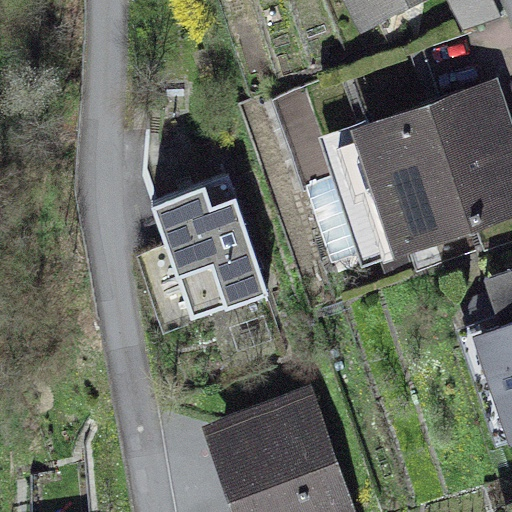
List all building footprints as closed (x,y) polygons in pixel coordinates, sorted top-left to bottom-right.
[(347,0),(361,27),(413,0),(347,0)] [(511,202),(480,87),(352,123),(385,243),(511,208),(511,202)] [(222,185),(148,207),(182,320),(256,298),(222,185)] [(511,285),(482,294),(494,331),(471,339),(503,443),(511,440),(511,285)] [(344,511),(300,396),(211,430),(242,511),(344,511)]
